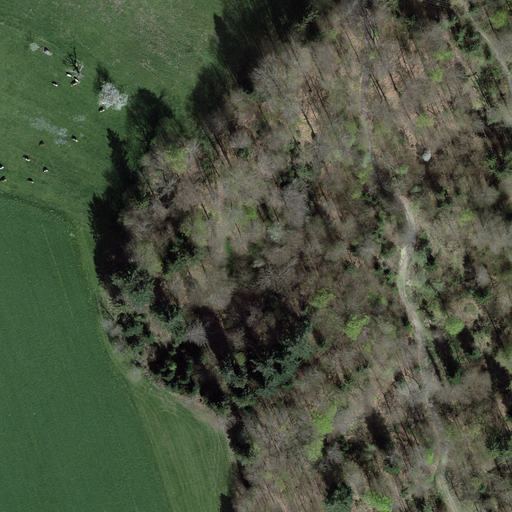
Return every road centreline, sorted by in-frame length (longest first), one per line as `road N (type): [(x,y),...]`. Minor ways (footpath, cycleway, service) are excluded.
road 1 (track): [(357,7),(370,49),(363,91),(370,160),(414,218),(404,291),(419,320),(445,440),(443,483),(459,511)]
road 2 (track): [(0,24),(45,43),(213,156),(229,283)]
